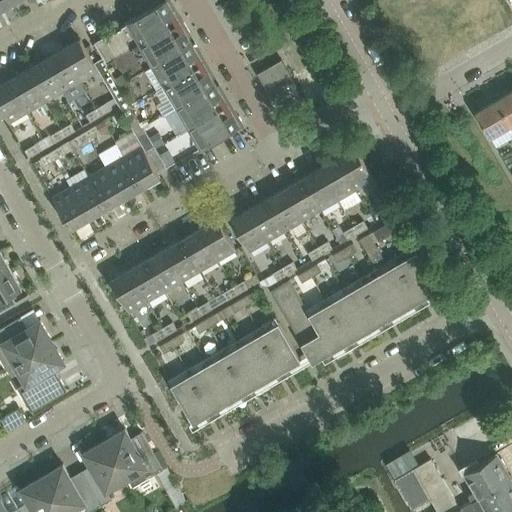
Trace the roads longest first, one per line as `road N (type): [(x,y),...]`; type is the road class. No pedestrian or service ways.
road 1 (residential): [(0,455),(109,393),(115,366),(0,171)]
road 2 (residential): [(221,458),(499,307)]
road 3 (residential): [(388,116),(499,307)]
road 4 (residential): [(90,246),(276,146)]
road 5 (residential): [(276,146),(193,0)]
road 6 (residential): [(511,44),(388,116)]
